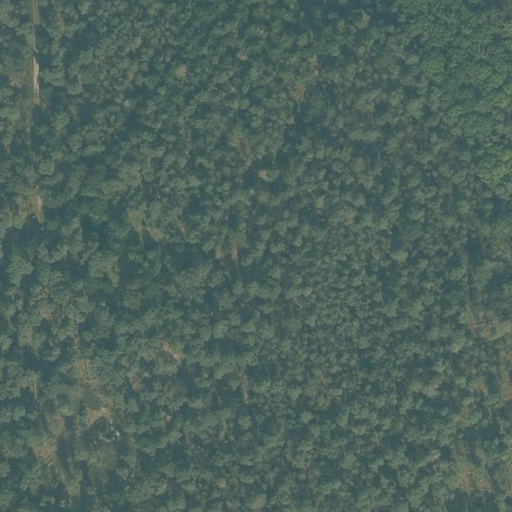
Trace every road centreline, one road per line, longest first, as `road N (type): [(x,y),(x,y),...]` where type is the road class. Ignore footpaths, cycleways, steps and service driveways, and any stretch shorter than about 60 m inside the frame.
road 1 (track): [(353,0),(185,371)]
road 2 (track): [(118,511),(185,371)]
